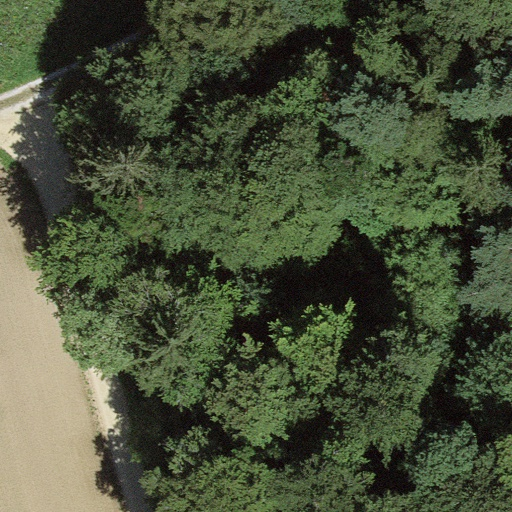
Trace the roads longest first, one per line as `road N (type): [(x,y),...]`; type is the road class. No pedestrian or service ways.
road 1 (track): [(145,511),(37,103)]
road 2 (track): [(243,0),(37,103)]
